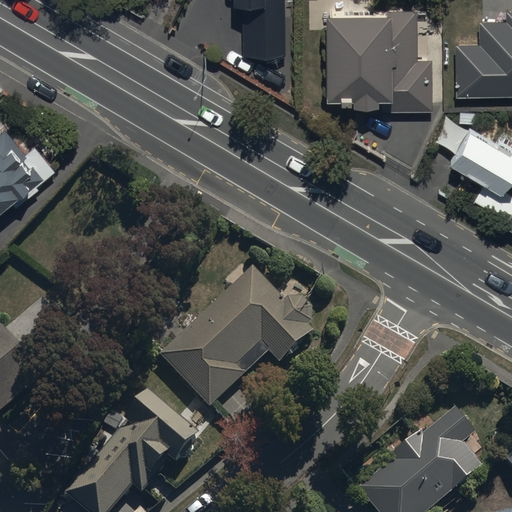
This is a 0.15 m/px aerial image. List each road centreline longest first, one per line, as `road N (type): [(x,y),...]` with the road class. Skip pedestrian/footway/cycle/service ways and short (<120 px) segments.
road 1 (secondary): [(0,19),(434,260)]
road 2 (residential): [(224,511),(335,414),(434,260)]
